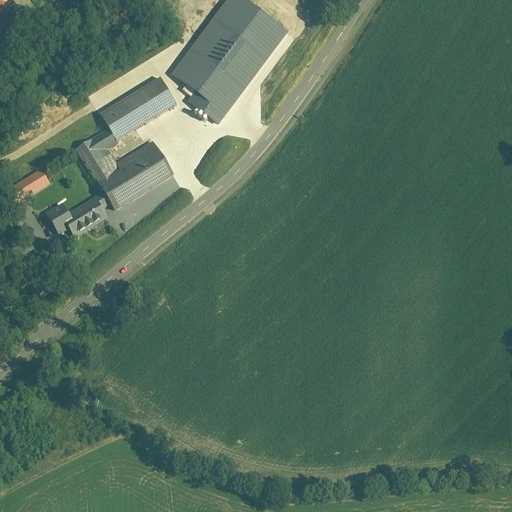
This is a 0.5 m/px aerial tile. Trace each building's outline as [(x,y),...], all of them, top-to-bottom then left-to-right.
[(0,0),(0,17),(8,0),(0,0)] [(221,127),(288,30),(243,0),(225,0),(172,78),(195,93),(187,104),(221,127)] [(58,8),(51,18),(69,31),(76,20),(58,8)] [(159,80),(100,115),(116,141),(174,106),(159,80)] [(77,149),(95,180),(115,214),(173,179),(152,145),(120,165),(110,149),(117,145),(109,131),(102,135),(102,134),(94,139),(91,141),(77,149)] [(51,186),(41,171),(15,189),(26,204),(51,186)] [(102,194),(93,200),(102,212),(110,206),(102,194)] [(107,220),(93,200),(69,217),(83,237),(107,220)] [(73,224),(62,207),(44,219),(55,236),(73,224)]
